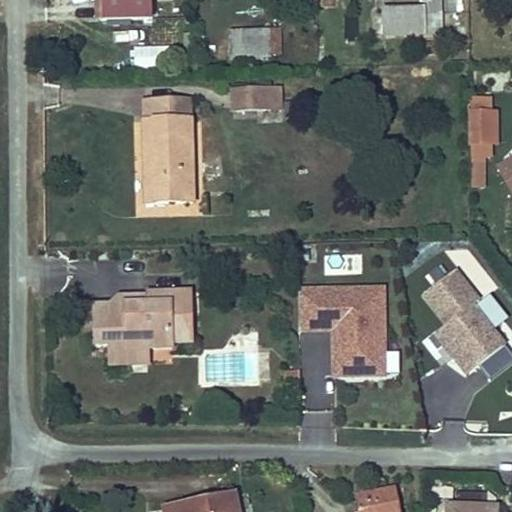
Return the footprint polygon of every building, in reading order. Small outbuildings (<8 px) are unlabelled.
[(393,0),(393,22),(434,22),(431,0),(393,0)] [(452,0),(431,0),(434,22),(454,22),(452,0)] [(245,43),(287,42),(286,16),(245,19),(245,43)] [(135,47),(134,71),(169,72),(170,48),(135,47)] [(250,103),(285,101),(285,81),(250,83),(250,103)] [(160,193),(210,190),(205,90),(158,94),(160,193)] [(472,98),(472,189),(493,189),(494,98),(472,98)] [(479,292),(487,286),(461,252),(428,276),(450,306),(443,313),(474,356),(508,334),(479,292)] [(207,330),(206,283),(161,284),(161,298),(136,298),(108,299),(108,335),(122,335),(138,335),(140,340),(162,341),(188,342),(187,331),(207,330)] [(136,286),(136,298),(161,298),(161,284),(136,286)] [(138,335),(122,335),(121,356),(162,357),(162,341),(140,340),(138,335)] [(312,380),(312,362),(298,362),(297,379),(312,380)] [(371,511),(411,511),(406,485),(369,493),(371,511)] [(185,511),(255,511),(252,491),(184,505),(185,511)] [(461,511),(510,511),(511,501),(461,504),(461,511)]
